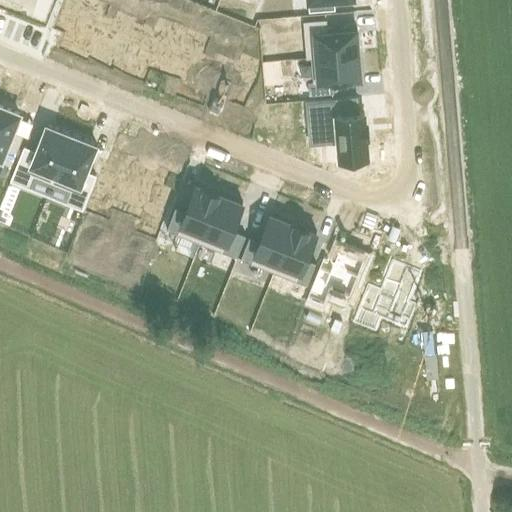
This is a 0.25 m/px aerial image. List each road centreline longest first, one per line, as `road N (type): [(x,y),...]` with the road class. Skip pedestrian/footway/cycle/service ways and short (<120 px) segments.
road 1 (residential): [(392,0),(407,176),(382,200),(0,52)]
road 2 (residential): [(511,193),(493,3)]
